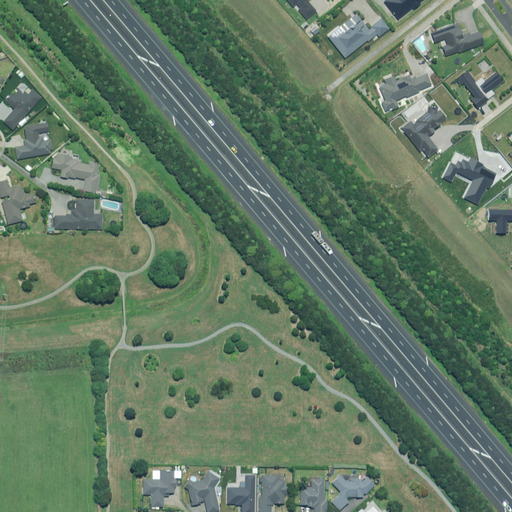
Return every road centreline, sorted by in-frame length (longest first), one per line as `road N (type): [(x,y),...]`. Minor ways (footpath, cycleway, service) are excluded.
road 1 (motorway): [(511,498),(89,0)]
road 2 (motorway): [(118,0),(511,465)]
